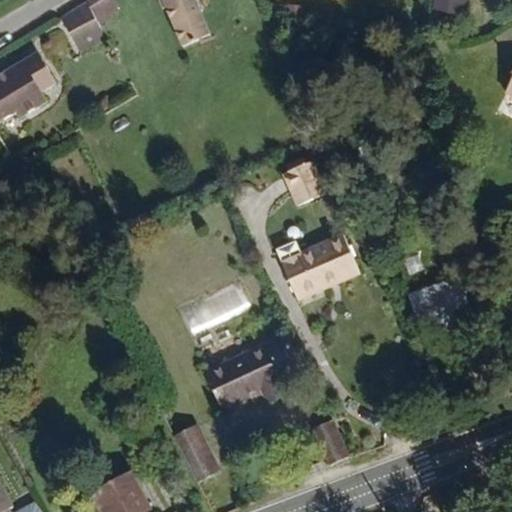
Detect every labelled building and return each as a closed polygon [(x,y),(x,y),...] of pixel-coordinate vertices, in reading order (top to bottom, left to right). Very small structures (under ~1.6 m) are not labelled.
[(125,17),(115,0),(108,0),(95,7),(98,14),(109,36),(123,29),(120,21),(125,17)] [(169,0),(192,55),(219,45),(206,15),(215,11),(212,1),(203,4),(201,0),(169,0)] [(474,24),(479,0),(451,0),(448,19),(474,24)] [(112,42),(109,36),(98,14),(72,28),(85,55),(112,42)] [(115,47),(112,42),(85,55),(88,60),(115,47)] [(49,60),(0,88),(0,123),(6,132),(27,120),(30,126),(56,110),(51,100),(67,91),(49,60)] [(334,202),(322,169),(295,179),(308,213),(334,202)] [(464,233),(452,238),(469,281),(481,276),(478,266),(484,263),(478,247),(471,250),(464,233)] [(365,278),(351,242),(290,266),(305,303),(365,278)] [(481,329),(464,289),(415,310),(429,341),(450,332),(453,341),(481,329)] [(276,404),(279,412),(281,416),(301,408),(296,395),(309,390),(294,355),(218,389),(234,423),(264,411),(276,404)] [(267,417),(279,412),(276,404),(264,411),(267,417)] [(153,475),(170,466),(149,426),(132,436),(153,475)] [(337,469),(354,461),(339,426),(322,433),(337,469)] [(191,452),(213,443),(206,429),(184,439),(191,452)] [(191,452),(207,485),(229,474),(213,443),(191,452)] [(21,508),(0,468),(0,511),(16,511),(21,508)] [(155,511),(156,511),(136,477),(99,498),(107,511),(155,511)]
